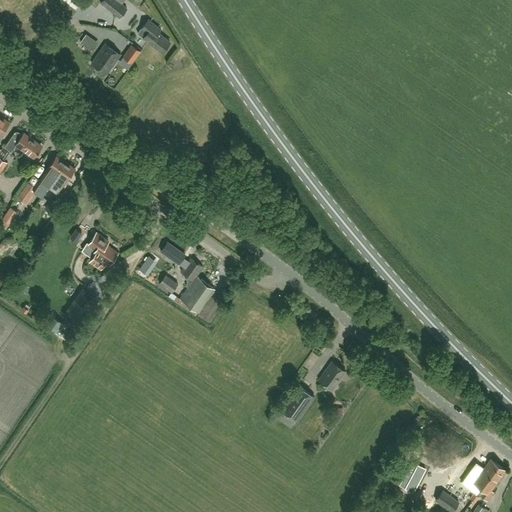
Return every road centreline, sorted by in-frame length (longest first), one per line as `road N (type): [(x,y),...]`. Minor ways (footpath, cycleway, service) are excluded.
road 1 (primary): [(511,404),(335,209),(184,0)]
road 2 (unclassified): [(287,274),(0,63)]
road 3 (unclassified): [(287,274),(274,284),(252,274),(0,93)]
road 4 (unclassified): [(511,455),(414,385),(287,274)]
